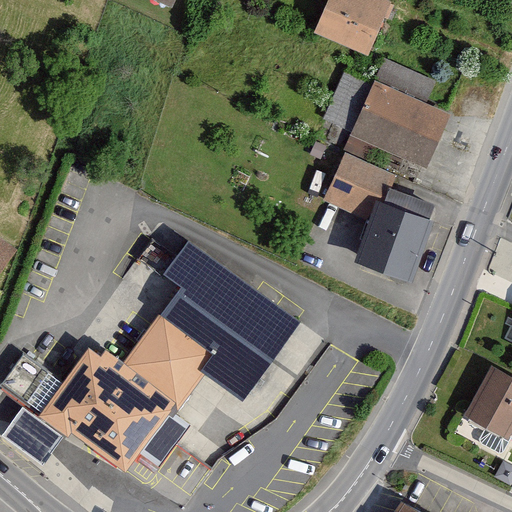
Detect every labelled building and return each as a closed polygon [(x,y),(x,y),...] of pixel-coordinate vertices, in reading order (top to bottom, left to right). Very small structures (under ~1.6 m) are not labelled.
[(395,8),(376,0),(330,0),(318,30),(375,54),(395,8)] [(380,82),(348,68),(324,122),(382,147),(432,169),(456,114),(431,103),(441,81),(390,59),(380,82)] [(441,221),(387,202),(398,177),(347,154),(327,202),(377,224),(363,263),(419,283),(441,221)] [(0,278),(18,253),(0,239),(0,278)] [(157,435),(178,407),(181,410),(207,376),(247,406),(307,325),(192,240),(177,260),(164,277),(183,290),(125,368),(105,353),(100,361),(88,353),(64,386),(25,357),(6,383),(71,432),(72,429),(129,472),(157,435)] [(142,260),(164,277),(177,260),(155,243),(142,260)] [(511,377),(499,371),(473,421),(511,441),(511,377)] [(2,429),(42,459),(52,445),(63,431),(23,401),(12,415),(2,429)] [(421,511),(407,503),(401,511),(421,511)]
